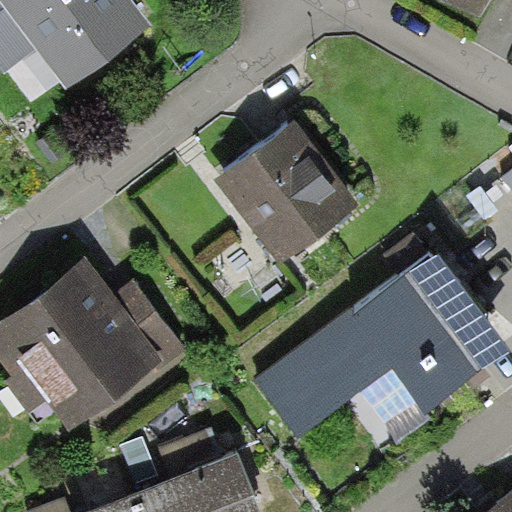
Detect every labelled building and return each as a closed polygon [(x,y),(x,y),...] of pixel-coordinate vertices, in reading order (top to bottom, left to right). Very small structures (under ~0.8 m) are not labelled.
[(12,0),(0,0),(0,15),(16,3),(12,0)] [(12,0),(16,3),(0,15),(0,55),(5,62),(38,36),(69,74),(151,11),(142,0),(12,0)] [(295,101),(213,164),(279,250),(361,187),(295,101)] [(511,137),(484,158),(511,197),(511,137)] [(511,319),(443,228),(257,369),(298,423),(395,349),(426,390),(511,324),(511,319)] [(117,280),(87,238),(0,303),(0,344),(13,364),(5,369),(29,401),(48,387),(68,415),(152,353),(164,344),(117,280)] [(134,267),(117,280),(164,344),(152,353),(157,361),(187,338),(134,267)] [(239,432),(199,447),(224,511),(227,511),(264,498),(239,432)] [(131,474),(146,511),(224,511),(199,447),(131,474)] [(146,511),(131,474),(68,499),(73,511),(146,511)] [(511,511),(511,478),(467,511),(511,511)] [(73,511),(68,499),(63,488),(28,503),(31,511),(73,511)]
